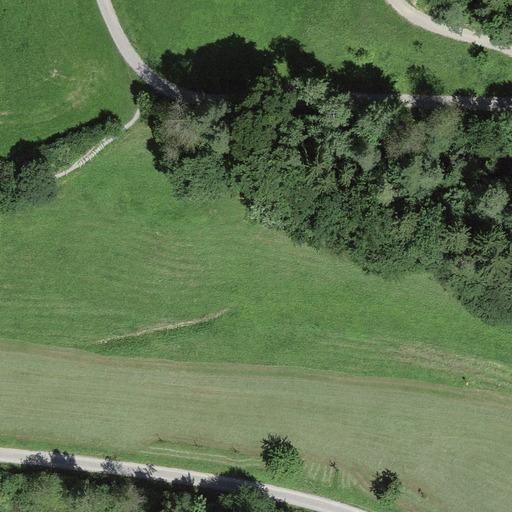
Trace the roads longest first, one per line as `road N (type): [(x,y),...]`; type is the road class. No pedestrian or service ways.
road 1 (track): [(511,100),(327,94),(231,114),(160,83),(121,42),(107,0)]
road 2 (track): [(342,511),(209,479),(0,455)]
road 3 (track): [(511,48),(420,17),(400,0)]
